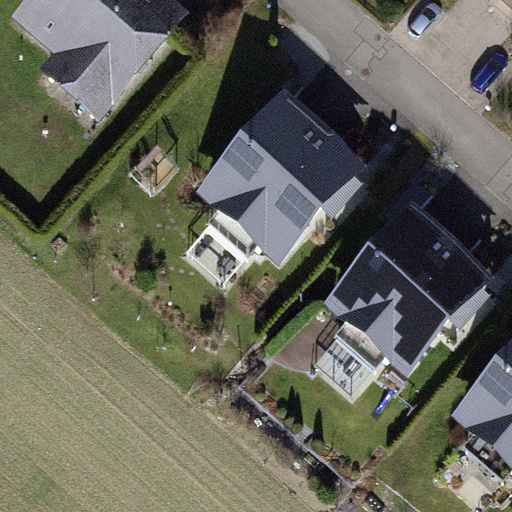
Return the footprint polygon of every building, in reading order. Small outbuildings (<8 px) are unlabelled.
[(183,33),(145,0),(37,0),(7,34),(48,70),(30,91),(93,147),(173,57),(166,52),(183,33)] [(511,0),(492,0),(505,10),(511,1),(511,0)] [(279,112),(199,202),(278,272),(359,183),(279,112)] [(483,296),(405,228),(324,320),(402,388),(483,296)] [(511,357),(451,430),(511,481),(511,357)]
